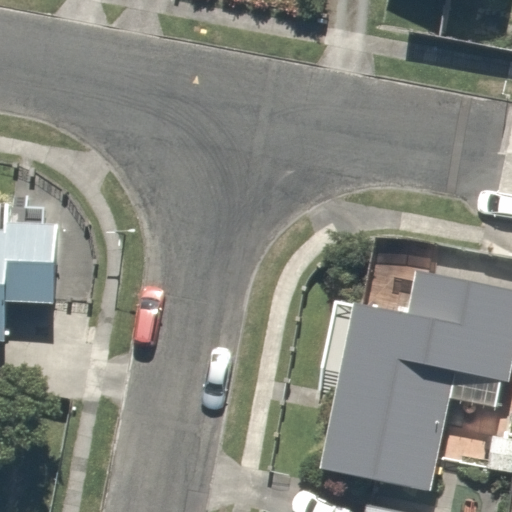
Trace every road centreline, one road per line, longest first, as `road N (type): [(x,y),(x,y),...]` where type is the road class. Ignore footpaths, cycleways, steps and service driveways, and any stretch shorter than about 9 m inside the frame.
road 1 (residential): [(157,511),(231,122)]
road 2 (residential): [(231,122),(511,173)]
road 3 (residential): [(231,122),(0,77)]
